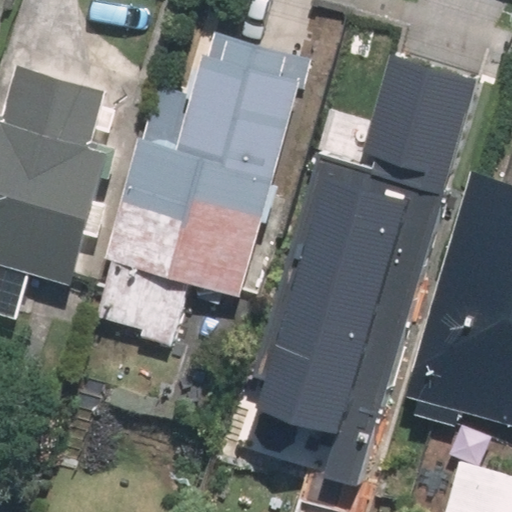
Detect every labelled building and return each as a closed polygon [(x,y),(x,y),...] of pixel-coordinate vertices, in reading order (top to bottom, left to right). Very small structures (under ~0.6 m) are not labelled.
[(319,67),(223,43),(212,90),(161,78),(94,353),(147,365),(156,329),(192,337),(207,277),(265,291),(319,67)] [(117,83),(37,63),(26,108),(0,101),(0,296),(8,299),(19,256),(86,272),(120,136),(105,132),(117,83)] [(479,129),(353,97),(290,340),(388,365),(416,260),(443,267),(479,129)] [(511,160),(495,156),(429,386),(511,410),(511,160)] [(511,511),(511,459),(472,449),(455,511),(511,511)]
